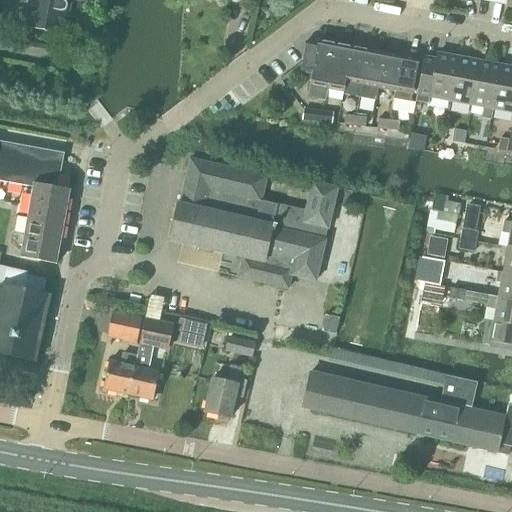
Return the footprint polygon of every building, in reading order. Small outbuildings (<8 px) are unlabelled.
[(67,14),(66,12),(67,11),(67,10),(68,9),(68,8),(68,6),(67,4),(66,3),(65,3),(64,2),(64,0),(84,0),(94,2),(93,0),(33,0),(28,26),(64,33),(67,14)] [(306,43),(300,72),(313,75),(309,94),(312,99),(326,102),(328,90),(337,45),(319,41),(318,45),(306,43)] [(337,45),(328,90),(344,93),(345,83),(347,83),(353,48),(337,45)] [(344,93),(343,95),(360,98),(362,86),(363,86),(370,51),(353,48),(347,83),(345,83),(344,93)] [(360,98),(360,99),(376,102),(378,89),(380,90),(386,54),(370,51),(363,86),(362,86),(360,98)] [(396,93),(403,57),(386,54),(380,90),(395,92),(396,93)] [(450,103),(459,59),(437,55),(433,73),(422,71),(416,102),(429,105),(430,99),(450,103)] [(395,92),(394,100),(411,103),(412,96),(413,96),(420,60),(403,57),(396,93),(395,92)] [(472,107),(480,63),(459,59),(450,103),(472,107)] [(480,63),(472,107),(484,109),(482,119),(491,120),(493,111),(501,67),(480,63)] [(511,114),(511,69),(501,67),(493,111),(511,114)] [(303,116),(302,122),(322,124),(323,112),(304,110),(303,116)] [(323,112),(322,124),(332,125),(332,124),(334,113),(323,112)] [(343,125),(354,126),(355,117),(344,116),(343,125)] [(355,117),(354,126),(365,127),(366,118),(355,117)] [(378,120),(377,129),(377,130),(389,131),(390,121),(378,120)] [(390,121),(389,131),(399,132),(400,122),(390,121)] [(454,129),(451,142),(465,145),(467,132),(454,129)] [(500,138),(498,151),(507,152),(509,140),(500,138)] [(0,181),(18,185),(25,147),(0,142),(0,181)] [(28,217),(65,224),(71,191),(58,188),(64,155),(25,147),(18,185),(33,188),(28,217)] [(360,188),(224,162),(216,200),(226,201),(218,244),(228,246),(226,255),(220,285),(318,304),(326,265),(345,268),(360,188)] [(57,265),(65,224),(28,217),(20,258),(57,265)] [(508,249),(511,249),(511,223),(504,222),(502,233),(510,234),(508,249)] [(462,230),(460,240),(476,243),(478,233),(462,230)] [(474,253),(476,243),(460,240),(458,250),(474,253)] [(511,275),(511,249),(508,249),(503,273),(511,275)] [(0,354),(36,363),(52,296),(44,294),(47,279),(28,275),(28,272),(0,265),(0,354)] [(511,300),(511,275),(503,273),(498,298),(511,300)] [(453,279),(451,290),(467,292),(469,282),(453,279)] [(422,286),(419,305),(447,310),(449,300),(465,303),(467,292),(451,290),(437,287),(436,289),(422,286)] [(486,296),(484,308),(496,310),(493,323),(490,342),(511,346),(511,300),(498,298),(486,296)] [(137,344),(142,319),(113,313),(108,338),(137,344)] [(137,357),(129,396),(154,401),(160,373),(149,371),(154,347),(167,350),(173,326),(146,320),(138,357),(137,357)] [(252,357),(255,343),(230,338),(227,352),(252,357)] [(129,396),(137,357),(123,354),(120,364),(110,362),(104,390),(129,396)] [(213,379),(205,413),(231,419),(236,397),(243,399),(247,381),(239,380),(241,369),(231,367),(228,382),(213,379)] [(311,373),(303,409),(508,456),(510,448),(511,448),(511,396),(509,406),(508,406),(506,418),(471,410),(477,384),(446,377),(444,386),(440,403),(311,373)]
